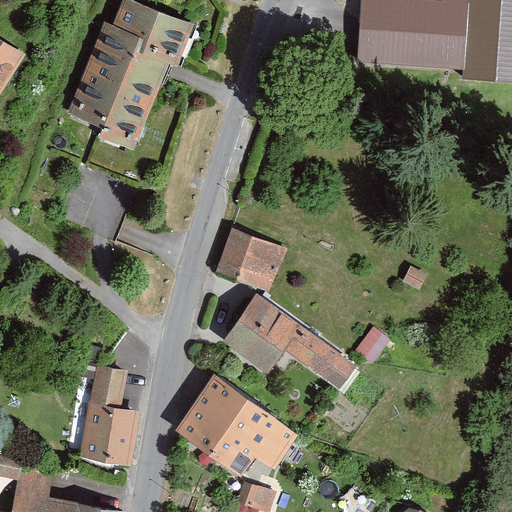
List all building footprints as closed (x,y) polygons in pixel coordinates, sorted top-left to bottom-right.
[(107,23),(73,109),(106,122),(103,130),(134,142),(168,54),(177,58),(191,24),(130,0),(125,0),(115,26),(107,23)] [(467,65),(471,4),(415,0),(364,0),(360,58),(467,65)] [(511,80),(511,0),(471,0),(471,4),(467,65),(466,78),(511,80)] [(0,85),(20,53),(0,40),(0,85)] [(288,250),(231,229),(216,271),(273,292),(288,250)] [(357,367),(257,295),(225,340),(269,372),(285,350),(340,390),(357,367)] [(375,322),(358,347),(375,359),(392,334),(375,322)] [(123,373),(100,369),(86,453),(126,459),(133,413),(116,411),(123,373)] [(297,437),(214,376),(179,424),(243,471),(257,453),(275,467),(297,437)] [(0,476),(23,479),(25,462),(26,453),(0,450),(0,476)] [(116,511),(45,502),(50,465),(25,462),(23,479),(18,511),(116,511)] [(272,508),(278,486),(249,478),(243,500),(272,508)]
